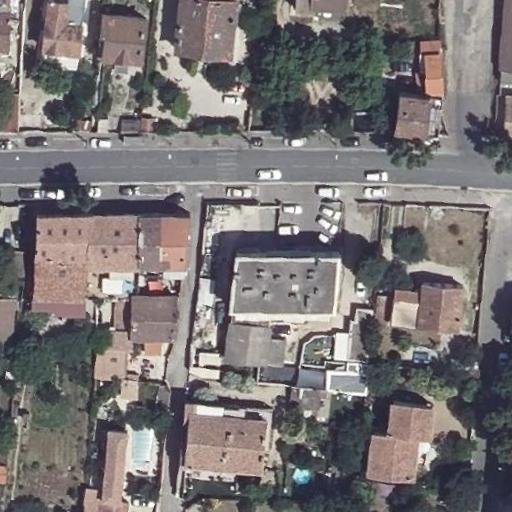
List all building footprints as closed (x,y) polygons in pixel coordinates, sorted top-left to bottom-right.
[(0,0),(0,9),(9,10),(9,0),(0,0)] [(80,22),(83,2),(62,0),(48,0),(47,18),(80,22)] [(229,55),(235,0),(181,0),(175,47),(192,50),(212,52),(229,55)] [(312,11),(313,5),(311,5),(312,0),(295,0),(295,10),(312,11)] [(344,8),(345,0),(312,0),(311,5),(313,5),(344,8)] [(511,0),(506,0),(499,82),(511,82),(511,0)] [(0,44),(7,45),(9,10),(0,9),(0,44)] [(106,34),(109,13),(102,12),(99,34),(106,34)] [(141,60),(145,18),(109,13),(106,34),(103,55),(141,60)] [(78,51),(82,22),(80,22),(47,18),(43,48),(78,51)] [(99,34),(97,54),(103,55),(106,34),(99,34)] [(76,65),(78,51),(43,48),(41,60),(76,65)] [(211,63),(212,52),(192,50),(190,60),(211,63)] [(441,93),(439,57),(424,57),(424,72),(425,92),(441,93)] [(511,82),(499,82),(498,96),(507,96),(511,96),(511,82)] [(0,132),(18,132),(19,117),(21,93),(1,93),(0,101),(0,132)] [(423,136),(427,99),(398,94),(393,131),(394,131),(423,136)] [(427,99),(423,136),(436,138),(441,102),(427,99)] [(283,133),(284,120),(280,120),(280,114),(248,113),(248,117),(246,133),(283,133)] [(46,120),(47,117),(19,117),(18,132),(46,132),(46,120)] [(151,133),(153,118),(140,117),(140,119),(138,132),(151,133)] [(105,132),(106,118),(97,119),(95,133),(105,132)] [(138,132),(140,119),(120,120),(119,132),(138,132)] [(88,132),(88,122),(77,122),(76,132),(88,132)] [(34,215),(32,298),(84,299),(84,296),(86,266),(90,215),(34,215)] [(90,215),(86,266),(137,266),(136,215),(90,215)] [(136,215),(137,266),(182,267),(187,215),(136,215)] [(8,250),(6,275),(22,277),(24,251),(8,250)] [(230,307),(224,361),(256,365),(263,365),(266,341),(269,307),(332,308),(336,253),(234,253),(228,307),(230,307)] [(86,266),(84,296),(111,297),(129,297),(134,297),(137,273),(137,266),(86,266)] [(137,266),(137,273),(181,275),(182,267),(137,266)] [(422,326),(422,328),(463,332),(467,287),(427,283),(425,292),(425,301),(422,326)] [(0,287),(0,298),(12,299),(13,289),(0,287)] [(399,291),(398,299),(425,301),(425,292),(399,291)] [(110,332),(101,331),(100,349),(94,349),(94,354),(92,380),(115,382),(123,383),(124,352),(132,352),(131,340),(128,340),(129,300),(129,297),(111,297),(110,332)] [(129,300),(128,340),(131,340),(144,341),(159,341),(172,342),(174,300),(174,298),(134,297),(129,297),(129,300)] [(382,297),(380,323),(391,324),(393,298),(382,297)] [(0,298),(0,341),(8,342),(12,305),(12,299),(0,298)] [(32,298),(32,307),(83,309),(84,299),(32,298)] [(398,299),(396,324),(422,326),(425,301),(398,299)] [(365,363),(371,313),(356,312),(355,324),(350,324),(346,361),(365,363)] [(159,341),(144,341),(144,352),(158,353),(159,341)] [(282,343),(266,341),(263,365),(281,367),(282,343)] [(452,363),(451,374),(462,375),(463,364),(452,363)] [(263,365),(256,365),(254,380),(281,381),(282,367),(281,367),(263,365)] [(345,365),(345,374),(354,375),(355,366),(345,365)] [(326,372),(325,388),(364,388),(366,376),(360,375),(354,375),(345,374),(326,372)] [(115,382),(114,397),(134,399),(135,384),(123,383),(115,382)] [(319,391),(291,388),(289,409),(318,410),(319,391)] [(325,388),(324,392),(364,396),(364,388),(325,388)] [(370,433),(365,476),(409,481),(410,465),(414,438),(424,439),(428,405),(389,401),(385,434),(370,433)] [(182,413),(187,414),(264,420),(270,421),(270,411),(182,404),(182,413)] [(264,420),(187,414),(182,413),(177,463),(183,463),(260,470),(264,420)] [(124,433),(103,431),(96,511),(124,511),(125,504),(118,503),(124,433)] [(359,440),(343,438),(341,466),(345,467),(345,479),(336,479),(335,502),(351,502),(355,468),(357,468),(359,440)] [(414,438),(410,465),(421,466),(424,439),(414,438)] [(330,466),(295,463),(294,475),(329,477),(330,466)] [(341,466),(337,466),(336,479),(345,479),(345,467),(341,466)]
